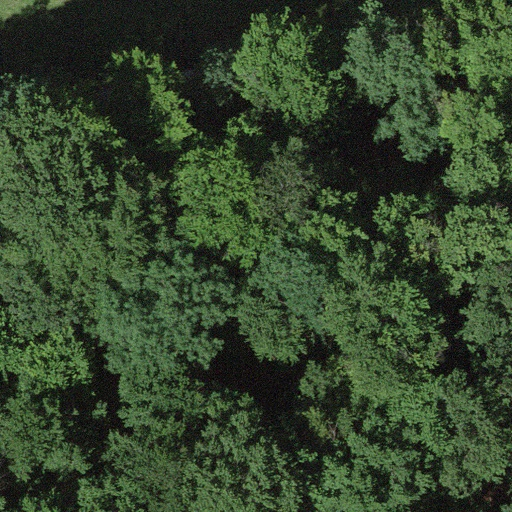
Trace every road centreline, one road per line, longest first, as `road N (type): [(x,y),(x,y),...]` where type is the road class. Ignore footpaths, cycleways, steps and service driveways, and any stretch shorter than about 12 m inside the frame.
road 1 (track): [(511,12),(0,114)]
road 2 (track): [(0,354),(159,393),(397,478),(468,511)]
